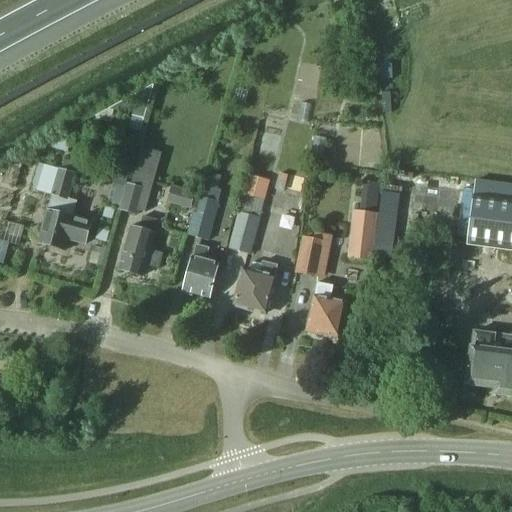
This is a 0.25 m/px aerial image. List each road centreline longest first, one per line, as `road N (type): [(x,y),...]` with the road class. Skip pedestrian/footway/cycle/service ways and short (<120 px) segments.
road 1 (tertiary): [(511,459),(377,453),(245,481)]
road 2 (residential): [(230,376),(0,322)]
road 3 (residential): [(381,412),(230,376)]
